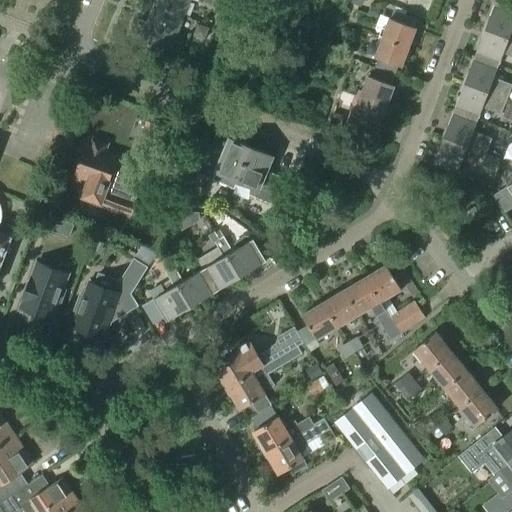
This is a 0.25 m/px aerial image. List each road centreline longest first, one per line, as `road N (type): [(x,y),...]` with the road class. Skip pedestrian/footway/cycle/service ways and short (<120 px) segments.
road 1 (residential): [(396,203),(370,180),(73,53)]
road 2 (residential): [(162,353),(354,239),(396,203)]
road 3 (residential): [(396,203),(468,0)]
road 4 (residential): [(259,511),(162,353)]
road 5 (residential): [(267,511),(347,461),(386,511)]
road 6 (residential): [(167,511),(110,421),(82,400)]
